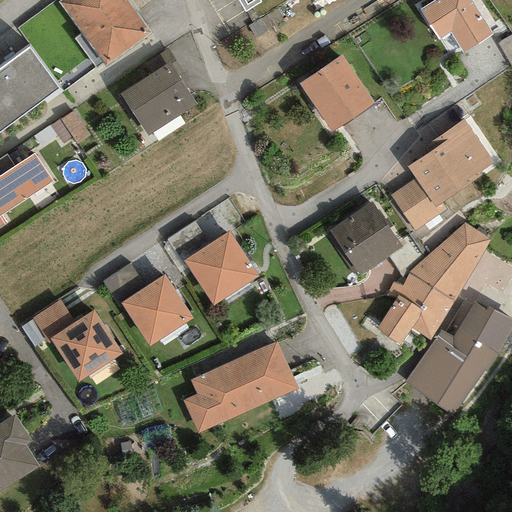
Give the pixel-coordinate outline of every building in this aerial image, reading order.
[(120,0),(64,0),(61,3),(105,62),(145,33),(120,0)] [(470,0),(429,0),(424,3),(439,28),(450,22),(461,40),(485,25),(470,0)] [(0,130),(58,89),(28,48),(0,67),(0,130)] [(365,93),(340,55),(305,78),(330,116),(365,93)] [(168,61),(122,90),(146,126),(191,96),(168,61)] [(52,120),(66,144),(89,131),(75,107),(52,120)] [(413,178),(419,186),(394,202),(421,241),(451,220),(447,214),(503,177),(470,128),(447,143),(453,151),(413,178)] [(38,160),(0,185),(0,227),(0,228),(58,191),(38,160)] [(370,202),(329,231),(360,277),(401,248),(370,202)] [(463,223),(408,273),(452,303),(489,240),(463,223)] [(225,234),(186,258),(209,295),(247,271),(225,234)] [(117,296),(144,279),(132,258),(104,275),(117,296)] [(452,303),(408,273),(402,287),(391,283),(385,295),(395,299),(374,331),(399,346),(410,329),(430,340),(452,303)] [(182,315),(160,280),(126,302),(149,337),(182,315)] [(439,331),(436,336),(483,370),(486,372),(498,355),(511,327),(511,320),(488,306),(485,310),(473,303),(452,338),(439,331)] [(91,313),(52,337),(76,377),(116,353),(91,313)] [(452,416),(483,370),(436,336),(405,382),(452,416)] [(202,397),(192,402),(205,431),(290,393),(271,349),(195,383),(202,397)] [(18,418),(0,428),(0,506),(45,480),(30,456),(38,451),(18,418)]
